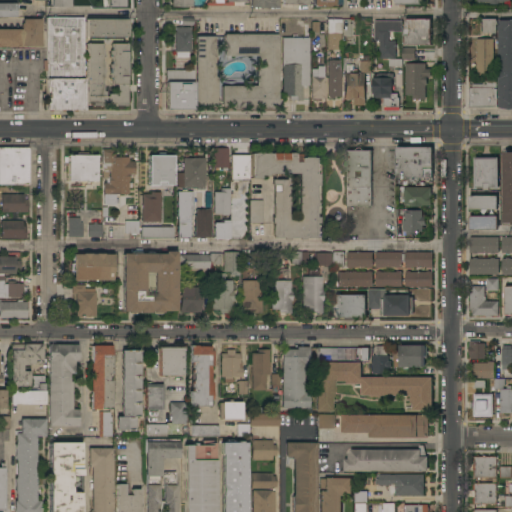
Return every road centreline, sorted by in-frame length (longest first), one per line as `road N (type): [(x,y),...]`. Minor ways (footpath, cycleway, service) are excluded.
road 1 (residential): [(0,332),(511,332)]
road 2 (residential): [(453,511),(453,0)]
road 3 (tertiary): [(0,130),(378,130)]
road 4 (residential): [(43,332),(44,131)]
road 5 (residential): [(150,130),(152,0)]
